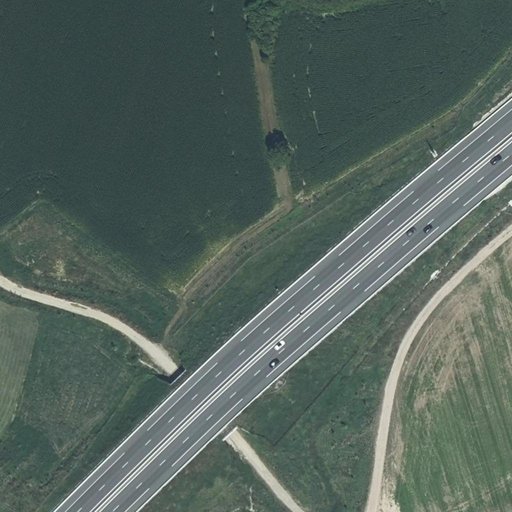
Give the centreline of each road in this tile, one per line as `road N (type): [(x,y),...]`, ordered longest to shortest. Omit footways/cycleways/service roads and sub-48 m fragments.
road 1 (motorway): [(511,117),(192,397),(74,511)]
road 2 (motorway): [(112,511),(208,416),(511,151)]
road 3 (track): [(299,511),(179,369),(134,332),(0,285)]
road 4 (track): [(511,231),(430,304),(397,365),(372,511)]
